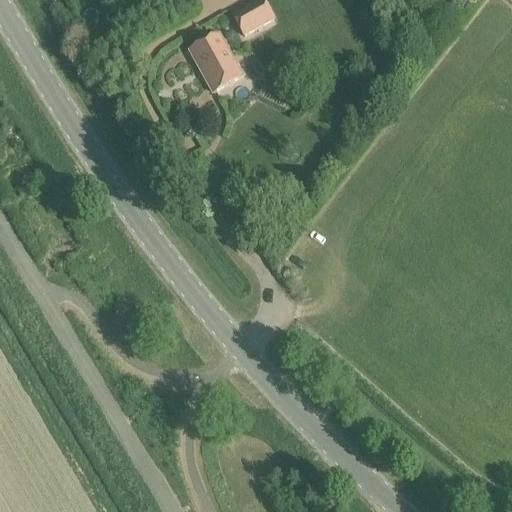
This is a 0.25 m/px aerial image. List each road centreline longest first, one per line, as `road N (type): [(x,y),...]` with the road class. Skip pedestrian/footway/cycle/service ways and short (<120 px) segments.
road 1 (tertiary): [(400,511),(199,302),(94,159),(0,8)]
road 2 (unclassified): [(171,511),(0,225)]
